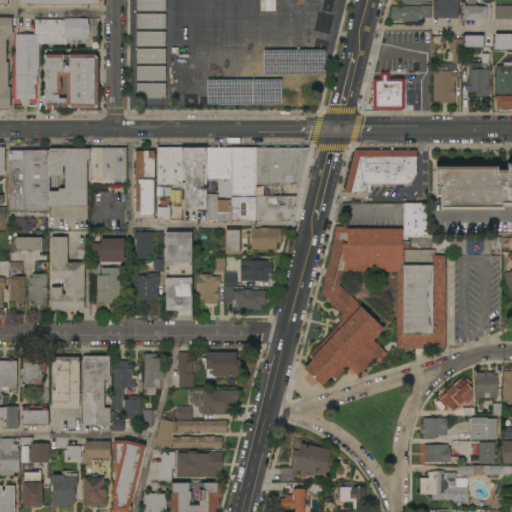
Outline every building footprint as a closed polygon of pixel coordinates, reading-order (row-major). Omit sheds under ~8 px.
[(166,0),(166,11),(137,11),(137,0),(166,0)] [(459,0),(460,3),(458,3),(458,18),(433,18),(433,1),(437,1),(436,0),(459,0)] [(475,0),(475,6),(477,6),(477,7),(484,7),(484,3),(490,3),(490,7),(491,7),(491,21),(464,20),(464,6),(467,6),(467,0),(475,0)] [(420,6),(420,16),(417,16),(418,22),(402,22),(402,20),(391,20),(391,6),(420,6)] [(431,6),(431,18),(421,18),(421,6),(431,6)] [(511,6),(511,20),(495,20),(495,6),(511,6)] [(166,14),(166,29),(136,29),(136,14),(166,14)] [(0,18),(12,18),(12,36),(8,36),(8,39),(6,39),(6,63),(8,63),(8,87),(10,87),(10,109),(0,109),(0,18)] [(16,34),(35,34),(35,20),(64,20),(64,19),(88,19),(88,24),(89,24),(89,34),(87,34),(87,39),(77,39),(77,37),(73,37),(73,40),(66,40),(66,45),(39,45),(39,69),(38,69),(38,76),(37,76),(37,84),(34,84),(34,89),(36,89),(36,99),(30,99),(30,103),(20,103),(20,99),(16,99),(16,34)] [(166,32),(166,47),(136,46),(136,32),(166,32)] [(511,34),(511,50),(510,50),(510,52),(506,52),(506,50),(495,50),(495,34),(511,34)] [(483,48),(482,48),(482,51),(476,51),(476,48),(462,48),(462,36),(483,35),(483,48)] [(433,67),(439,67),(439,63),(444,63),(444,62),(446,59),(447,52),(449,52),(449,39),(462,40),(461,64),(456,64),(455,71),(457,71),(457,82),(454,82),(454,86),(455,86),(455,99),(454,99),(454,104),(440,103),(440,102),(433,102),(433,67)] [(166,49),(165,64),(136,64),(137,49),(166,49)] [(46,54),(96,55),(96,57),(98,57),(98,106),(96,106),(96,108),(53,108),(53,110),(45,110),(46,54)] [(471,63),(471,60),(482,60),(482,54),(488,54),(488,63),(489,63),(489,67),(491,67),(491,92),(489,92),(489,97),(474,97),(474,92),(466,92),(466,81),(468,81),(468,79),(467,79),(467,76),(468,76),(468,63),(471,63)] [(503,66),(503,63),(511,63),(511,109),(496,109),(496,100),(495,100),(494,97),(496,97),(496,66),(503,66)] [(166,66),(166,81),(136,81),(136,66),(166,66)] [(404,110),(373,110),(373,79),(380,79),(380,72),(389,72),(389,79),(404,79),(404,110)] [(166,83),(166,98),(136,98),(136,83),(166,83)] [(232,197),(219,197),(219,179),(207,179),(207,148),(211,148),(211,146),(215,146),(215,148),(222,148),(222,146),(226,146),(226,148),(232,148),(232,197)] [(260,148),(260,146),(266,146),(266,148),(274,148),(274,146),(279,146),(279,148),(286,148),(286,146),(291,146),(291,148),(298,148),(298,146),(304,146),(304,148),(309,148),(308,150),(310,150),(309,155),(307,154),(299,185),(255,185),(255,148),(260,148)] [(90,148),(127,148),(127,185),(90,185),(90,161),(90,149),(90,148)] [(170,185),(163,185),(163,189),(158,189),(157,148),(170,148),(170,185)] [(181,187),(177,187),(177,198),(170,198),(170,185),(170,148),(181,148),(181,187)] [(207,148),(207,179),(206,194),(206,209),(184,210),(184,200),(182,200),(181,187),(181,148),(207,148)] [(232,222),(232,200),(232,197),(232,148),(255,148),(255,185),(255,196),(255,222),(232,222)] [(90,161),(87,161),(87,207),(49,207),(49,191),(59,191),(59,189),(65,189),(65,167),(63,167),(63,177),(49,177),(49,151),(49,149),(90,149),(90,161)] [(49,212),(9,212),(9,150),(49,151),(49,177),(49,191),(49,207),(49,212)] [(416,150),(416,156),(418,156),(418,161),(416,161),(416,173),(410,185),(404,185),(404,186),(403,187),(401,188),(398,187),(397,186),(396,185),(382,185),(382,186),(379,186),(379,185),(370,185),(370,193),(344,193),(354,151),(416,150)] [(154,219),(136,219),(136,151),(154,151),(154,219)] [(498,167),(498,170),(507,170),(507,164),(511,164),(511,206),(503,206),(503,210),(441,210),(441,198),(436,198),(436,167),(498,167)] [(232,200),(232,222),(217,222),(217,220),(206,220),(206,209),(206,194),(218,195),(218,200),(232,200)] [(255,196),(296,196),(290,221),(255,222),(255,196)] [(403,237),(403,230),(403,203),(427,203),(427,237),(410,237),(403,237)] [(157,220),(157,208),(170,208),(170,220),(157,220)] [(410,248),(403,248),(403,250),(435,250),(435,255),(446,255),(446,349),(396,349),(396,272),(343,272),(339,285),(384,329),(373,340),(383,350),(358,377),(348,367),(336,379),(335,378),(333,380),(331,377),(322,387),(304,369),(312,360),(309,357),(310,356),(309,355),(341,322),(336,317),(340,313),(321,294),(335,237),(334,233),(336,226),(346,227),(347,229),(402,229),(402,230),(403,230),(403,237),(410,237),(410,248)] [(259,229),(259,228),(269,228),(269,229),(281,229),(281,243),(277,243),(277,249),(268,249),(268,250),(259,250),(259,249),(251,249),(251,229),(259,229)] [(240,254),(225,254),(225,230),(240,230),(240,254)] [(154,254),(148,254),(148,259),(137,259),(137,240),(134,240),(134,232),(154,232),(154,254)] [(192,263),(166,263),(166,233),(192,232),(192,263)] [(68,263),(85,263),(84,311),(51,310),(51,295),(51,288),(62,288),(62,294),(65,294),(65,279),(52,279),(52,263),(51,263),(51,237),(68,237),(68,263)] [(42,238),(42,243),(44,243),(44,246),(42,246),(42,251),(41,251),(41,253),(30,253),(30,251),(22,251),(22,252),(18,252),(18,251),(16,251),(16,238),(42,238)] [(501,250),(491,250),(491,238),(501,238),(501,250)] [(124,239),(124,263),(101,263),(101,261),(95,261),(95,258),(92,258),(92,243),(101,243),(101,239),(124,239)] [(225,271),(215,271),(215,258),(225,258),(225,271)] [(245,261),(245,258),(253,258),(253,261),(272,261),(272,275),(269,275),(269,281),(240,281),(240,261),(245,261)] [(163,272),(154,272),(154,259),(163,259),(163,272)] [(0,261),(8,261),(8,263),(11,263),(11,262),(23,262),(23,271),(11,271),(11,270),(9,270),(9,273),(0,273),(0,261)] [(97,275),(102,275),(102,274),(90,274),(90,263),(100,263),(100,268),(120,268),(120,300),(112,300),(112,304),(97,304),(97,275)] [(236,272),(236,287),(232,287),(232,300),(232,303),(225,303),(225,272),(236,272)] [(159,273),(159,286),(157,286),(157,289),(159,289),(159,300),(157,300),(157,304),(143,304),(143,300),(136,300),(136,293),(135,293),(135,283),(136,283),(136,276),(146,276),(146,274),(159,273)] [(212,274),(212,277),(220,277),(220,286),(218,286),(218,289),(219,289),(219,300),(218,300),(218,304),(204,304),(204,300),(197,300),(196,275),(212,274)] [(47,284),(47,306),(35,306),(35,301),(29,301),(29,291),(29,282),(29,277),(32,277),(32,275),(39,275),(47,275),(47,284)] [(25,301),(24,301),(24,304),(14,304),(14,301),(10,301),(10,279),(13,279),(13,277),(25,277),(25,301)] [(192,311),(165,311),(166,278),(192,278),(192,311)] [(242,291),(242,290),(252,290),(252,291),(265,291),(265,305),(261,305),(261,310),(238,310),(238,305),(235,305),(235,300),(232,300),(233,290),(242,291)] [(179,371),(178,371),(178,353),(189,353),(189,362),(193,362),(193,387),(179,387),(179,371)] [(236,353),(236,361),(240,361),(240,376),(215,376),(215,378),(206,378),(206,371),(205,369),(205,364),(202,364),(202,358),(206,359),(206,353),(236,353)] [(23,365),(23,359),(24,359),(24,354),(27,354),(27,356),(42,356),(42,363),(46,363),(46,367),(44,367),(44,377),(41,377),(42,385),(24,385),(23,365)] [(144,354),(156,354),(156,358),(163,358),(164,380),(160,380),(160,388),(145,388),(144,354)] [(52,409),(52,391),(55,391),(55,374),(52,374),(52,363),(53,363),(53,356),(80,356),(80,364),(79,364),(79,409),(52,409)] [(83,356),(110,356),(110,380),(104,380),(104,408),(110,408),(110,425),(83,426),(83,356)] [(0,361),(17,361),(17,390),(17,393),(14,393),(15,395),(14,397),(11,397),(10,394),(11,393),(11,390),(1,390),(1,395),(8,395),(8,405),(0,405),(0,361)] [(113,368),(118,368),(118,361),(127,361),(127,365),(133,365),(133,375),(132,375),(132,379),(135,379),(135,388),(123,388),(123,397),(122,400),(122,412),(113,412),(113,368)] [(503,390),(502,390),(502,376),(503,376),(503,372),(510,372),(510,367),(511,367),(511,401),(503,401),(503,390)] [(497,398),(497,401),(477,401),(477,398),(476,398),(476,396),(474,396),(474,389),(476,389),(475,373),(484,373),(484,375),(487,375),(487,373),(493,373),(493,375),(497,375),(497,398)] [(467,404),(465,401),(459,406),(458,405),(452,411),(447,406),(445,407),(441,411),(435,403),(438,400),(439,400),(441,398),(439,396),(444,392),(445,394),(447,393),(446,392),(461,379),(463,382),(467,379),(471,384),(469,386),(471,389),(471,400),(467,404)] [(238,391),(238,399),(237,399),(237,403),(233,403),(233,414),(222,414),(222,415),(203,415),(202,391),(238,391)] [(141,419),(124,419),(124,399),(127,399),(127,396),(138,396),(138,400),(141,400),(141,419)] [(492,416),(492,403),(501,403),(501,416),(492,416)] [(28,425),(28,428),(22,428),(22,406),(49,406),(49,425),(28,425)] [(0,408),(5,408),(5,407),(18,407),(18,429),(3,429),(3,428),(0,428),(0,408)] [(177,419),(177,407),(192,407),(192,419),(177,419)] [(152,428),(143,428),(143,410),(152,410),(152,428)] [(113,414),(118,414),(118,419),(124,419),(124,432),(113,431),(113,414)] [(447,418),(447,429),(445,429),(445,436),(434,436),(435,440),(423,440),(423,433),(420,433),(420,424),(423,424),(423,418),(447,418)] [(471,418),(486,418),(486,419),(496,419),(496,439),(487,439),(487,440),(471,440),(471,418)] [(161,419),(173,422),(167,450),(154,447),(161,419)] [(227,421),(226,432),(219,432),(219,433),(213,433),(213,432),(195,431),(195,432),(185,432),(177,432),(177,421),(227,421)] [(511,427),(503,428),(504,438),(511,438),(511,427)] [(172,448),(172,437),(180,437),(190,437),(204,438),(204,437),(214,437),(222,437),(222,448),(172,448)] [(0,439),(14,439),(14,444),(18,444),(17,449),(20,449),(19,473),(14,473),(14,476),(0,476),(0,439)] [(145,445),(131,505),(131,511),(113,511),(113,490),(118,470),(113,473),(113,441),(127,441),(145,445)] [(511,464),(503,464),(503,441),(511,441),(511,464)] [(110,442),(110,458),(101,458),(101,461),(92,461),(92,465),(82,465),(82,453),(85,453),(85,442),(110,442)] [(479,443),(495,442),(495,464),(479,464),(479,443)] [(49,463),(31,463),(31,454),(29,454),(29,449),(31,449),(31,444),(49,444),(49,463)] [(331,450),(329,458),(331,458),(329,469),(327,468),(325,476),(316,474),(316,476),(310,475),(309,476),(305,475),(305,474),(300,473),(301,472),(294,470),(294,481),(280,481),(280,469),(292,469),(293,461),(291,461),(293,450),(299,451),(300,444),(331,450)] [(424,463),(424,461),(423,461),(423,457),(424,457),(424,450),(423,450),(423,446),(424,446),(424,445),(448,445),(448,447),(450,447),(450,457),(458,457),(458,462),(424,463)] [(81,446),(81,458),(67,457),(67,446),(81,446)] [(28,463),(29,447),(21,447),(20,462),(28,463)] [(158,463),(161,463),(161,452),(175,452),(175,469),(172,469),(172,481),(158,481),(158,463)] [(176,454),(206,454),(206,452),(222,453),(222,472),(220,472),(219,477),(176,477),(176,454)] [(474,466),(474,475),(457,475),(458,466),(474,466)] [(501,466),(502,467),(511,467),(511,474),(501,474),(501,475),(483,475),(483,466),(501,466)] [(23,473),(39,473),(39,470),(41,470),(41,483),(42,483),(42,507),(23,507),(23,473)] [(420,479),(428,479),(428,471),(444,471),(444,473),(456,473),(456,479),(467,479),(467,487),(468,487),(468,502),(453,502),(453,500),(432,500),(432,495),(420,495),(420,479)] [(52,475),(63,475),(63,479),(64,478),(64,476),(71,476),(71,478),(77,478),(77,487),(75,487),(75,505),(68,505),(68,507),(52,507),(52,475)] [(83,477),(103,478),(103,484),(106,484),(106,491),(106,507),(92,506),(92,505),(83,505),(83,477)] [(221,483),(221,497),(218,497),(218,507),(215,507),(215,511),(173,511),(173,507),(171,507),(171,497),(171,494),(172,494),(172,484),(189,483),(189,489),(191,489),(191,500),(189,501),(190,504),(200,504),(199,491),(204,490),(204,483),(221,483)] [(324,485),(324,493),(310,492),(310,484),(324,485)] [(14,511),(0,511),(0,486),(2,486),(2,489),(5,489),(5,486),(14,486),(14,511)] [(365,510),(353,510),(353,502),(340,502),(340,487),(345,487),(345,486),(353,486),(353,488),(365,488),(365,510)] [(306,490),(305,511),(294,511),(295,509),(281,508),(282,499),(286,499),(286,495),(292,495),(292,489),(306,490)] [(166,511),(143,511),(143,493),(151,493),(151,494),(166,494),(166,511)]
